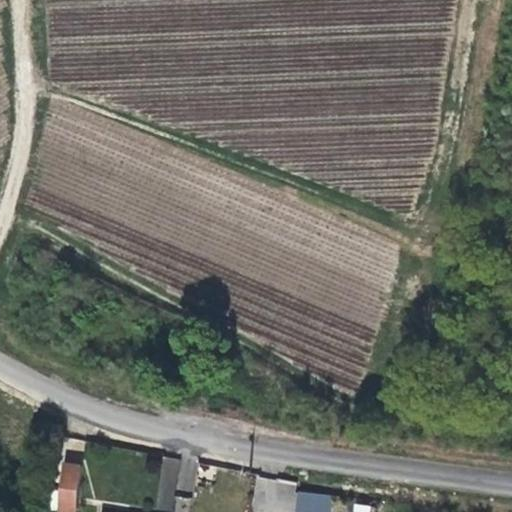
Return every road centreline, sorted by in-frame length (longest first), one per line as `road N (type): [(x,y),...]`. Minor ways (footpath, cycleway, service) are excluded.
road 1 (unclassified): [(0,366),(172,436),(511,488)]
road 2 (track): [(0,223),(21,124),(22,0)]
